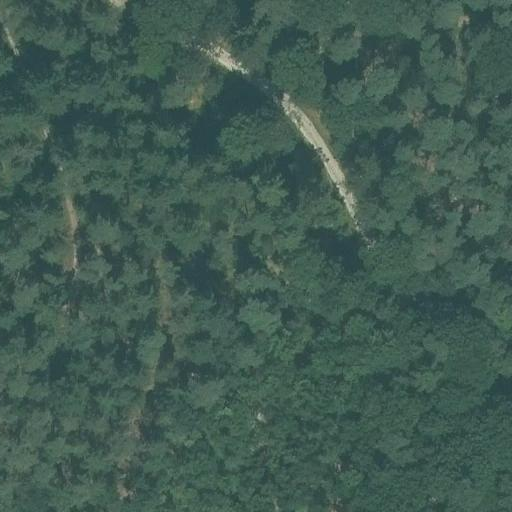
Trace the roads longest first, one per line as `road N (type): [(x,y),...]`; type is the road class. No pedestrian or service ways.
road 1 (track): [(8,511),(43,448),(68,340),(53,183),(0,43)]
road 2 (track): [(95,0),(243,94),(360,264)]
road 3 (track): [(213,511),(254,384),(286,327),(360,264)]
road 4 (track): [(360,264),(511,328)]
